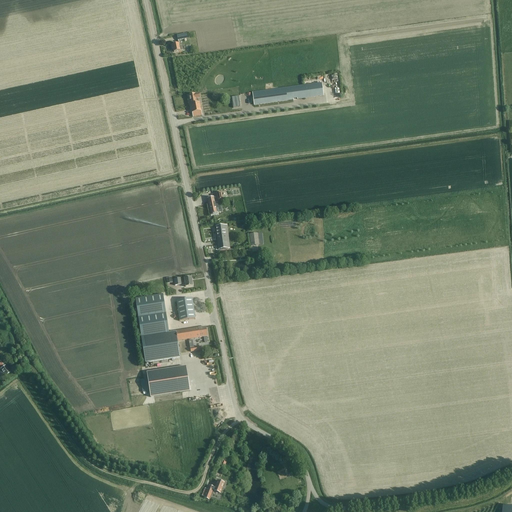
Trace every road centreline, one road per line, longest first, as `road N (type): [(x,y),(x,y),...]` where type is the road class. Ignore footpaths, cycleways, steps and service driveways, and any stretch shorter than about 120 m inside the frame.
road 1 (unclassified): [(309,484),(299,457),(242,416),(145,0)]
road 2 (unclassified): [(338,509),(427,500),(511,474)]
